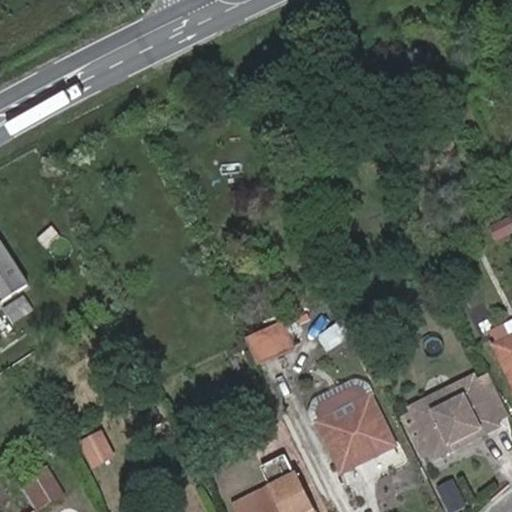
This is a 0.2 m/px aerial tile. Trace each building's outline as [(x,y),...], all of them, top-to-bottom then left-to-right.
[(511,232),(511,224),(509,219),(494,226),(500,239),(511,232)] [(0,305),(32,285),(0,236),(0,305)] [(6,310),(6,313),(13,324),(34,311),(26,297),(6,310)] [(295,349),(310,342),(297,315),(282,322),(295,349)] [(259,366),(295,349),(282,322),(247,340),(259,366)] [(511,337),(494,345),(511,381),(511,337)] [(497,424),(511,417),(489,374),(476,381),(497,424)] [(430,450),(434,458),(498,427),(497,424),(476,381),(475,377),(458,386),(460,391),(431,405),(428,400),(397,415),(412,446),(425,440),(430,450)] [(322,403),(319,414),(323,422),(336,415),(338,420),(357,410),(355,405),(370,398),(367,389),(360,385),(322,403)] [(336,415),(323,422),(319,424),(343,473),(396,446),(371,397),(370,398),(355,405),(357,410),(338,420),(336,415)] [(115,454),(105,433),(86,444),(97,464),(115,454)] [(412,446),(418,457),(430,450),(425,440),(412,446)] [(263,467),(272,486),(234,505),(237,511),(313,511),(287,456),(263,467)] [(37,510),(60,496),(47,471),(24,483),(37,510)] [(453,511),(465,506),(452,480),(439,486),(451,511),(453,511)] [(24,483),(18,486),(34,511),(37,510),(24,483)]
